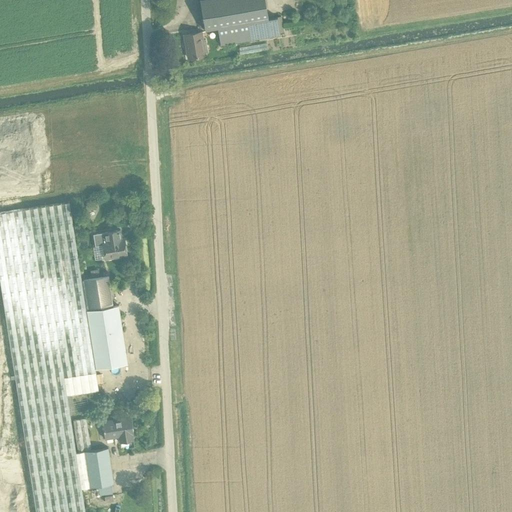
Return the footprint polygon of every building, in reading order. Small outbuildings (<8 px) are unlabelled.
[(274,17),(268,18),(264,0),(199,0),(205,29),(217,27),(220,45),(280,35),(279,32),(283,31),(281,15),(274,17)] [(200,31),(184,34),(188,57),(205,55),(204,53),(207,53),(205,39),(202,40),(200,31)] [(240,54),(267,50),(266,42),(238,47),(240,54)] [(16,140),(5,141),(8,157),(18,155),(20,162),(39,159),(37,147),(31,148),(29,136),(16,139),(16,140)] [(4,203),(0,203),(0,223),(13,223),(12,221),(15,221),(14,212),(12,212),(12,210),(4,210),(4,203)] [(13,223),(0,223),(0,243),(6,243),(6,236),(13,236),(13,223)] [(120,229),(93,234),(95,245),(103,244),(105,258),(127,255),(124,238),(120,238),(119,235),(121,235),(120,230),(120,229)] [(7,254),(0,254),(0,274),(15,274),(15,260),(7,261),(7,254)] [(15,274),(0,274),(0,294),(9,294),(9,287),(16,287),(16,284),(18,284),(17,275),(15,275),(15,274)] [(83,278),(81,279),(86,309),(112,305),(107,274),(99,275),(91,277),(83,278)] [(86,309),(85,309),(95,367),(128,362),(118,304),(112,305),(86,309)] [(11,329),(11,342),(12,342),(12,341),(32,343),(33,326),(22,325),(22,330),(11,329)] [(12,342),(11,353),(32,354),(32,343),(12,341),(12,342)] [(11,353),(10,364),(31,365),(32,354),(11,353)] [(9,375),(30,377),(31,365),(10,364),(9,375)] [(8,375),(8,387),(29,389),(30,377),(9,375),(8,375)] [(7,401),(6,413),(7,414),(7,413),(27,414),(28,402),(7,401)] [(6,413),(5,424),(27,426),(27,414),(7,413),(7,414),(6,413)] [(131,416),(101,421),(104,438),(118,436),(119,442),(133,439),(132,434),(133,433),(131,416)] [(73,419),(78,450),(91,448),(86,418),(73,419)] [(5,424),(4,435),(5,435),(5,436),(26,437),(27,426),(5,424)] [(4,435),(3,447),(25,449),(26,437),(5,436),(5,435),(4,435)] [(78,451),(76,452),(81,487),(89,486),(98,485),(110,483),(113,482),(111,466),(109,457),(108,447),(91,450),(84,451),(78,451)] [(110,483),(98,485),(99,494),(102,494),(112,492),(110,483)] [(13,494),(12,507),(13,507),(36,508),(37,496),(42,496),(42,489),(28,488),(28,495),(13,494)]
